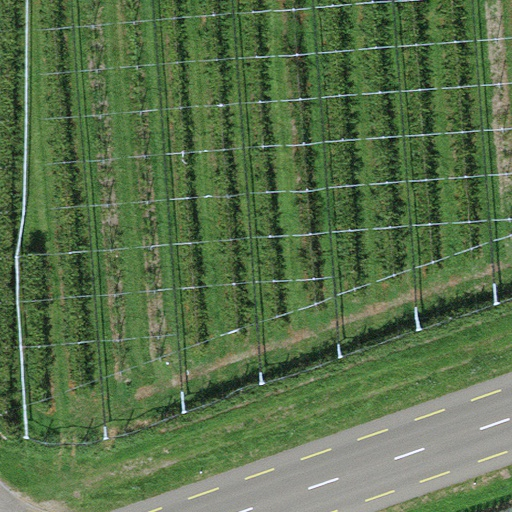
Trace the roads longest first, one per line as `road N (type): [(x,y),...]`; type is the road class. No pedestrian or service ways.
road 1 (track): [(511,355),(61,511)]
road 2 (primary): [(241,511),(511,419)]
